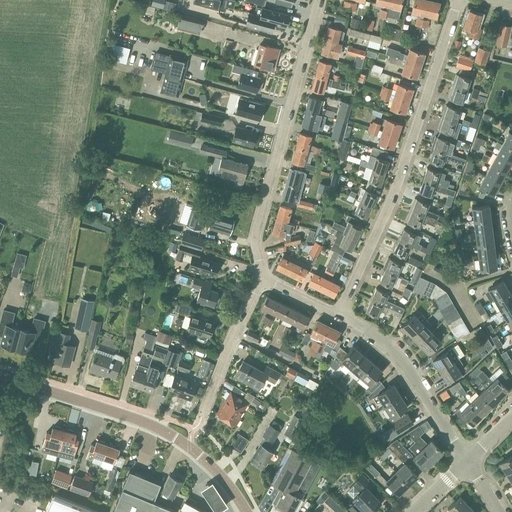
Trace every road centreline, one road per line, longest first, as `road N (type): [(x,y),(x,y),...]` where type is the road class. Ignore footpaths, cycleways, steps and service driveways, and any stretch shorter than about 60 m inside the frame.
road 1 (residential): [(338,315),(401,172),(458,0)]
road 2 (residential): [(318,0),(255,236),(262,279)]
road 3 (tertiary): [(246,511),(225,481),(175,438),(0,378)]
road 4 (residential): [(466,462),(390,349),(338,315)]
road 5 (residential): [(201,416),(262,279)]
road 6 (unknown): [(283,130),(155,88)]
